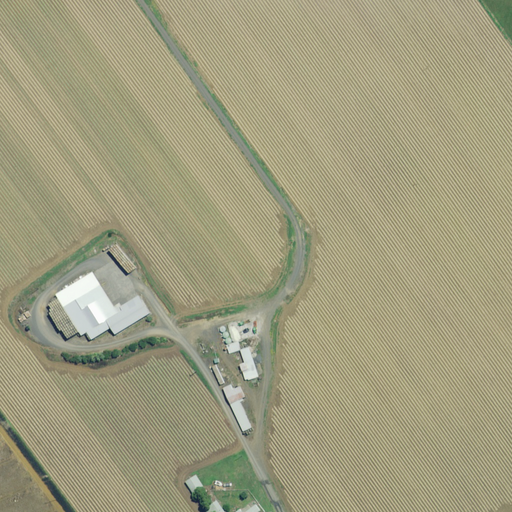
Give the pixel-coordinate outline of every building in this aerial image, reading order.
[(53,305),(78,344),(85,339),(89,345),(109,332),(103,323),(113,317),(90,281),(53,305)] [(109,332),(114,339),(148,317),(138,301),(113,317),(103,323),(109,332)] [(241,346),(239,342),(227,345),(230,354),(242,350),(246,363),(241,365),(246,381),(259,377),(249,343),(241,346)] [(253,427),(242,402),(244,401),(244,399),(247,398),(242,386),(234,390),(232,385),(224,388),(244,432),(253,427)] [(206,489),(197,475),(187,482),(195,496),(206,489)] [(225,511),(218,500),(205,509),(206,511),(225,511)]
